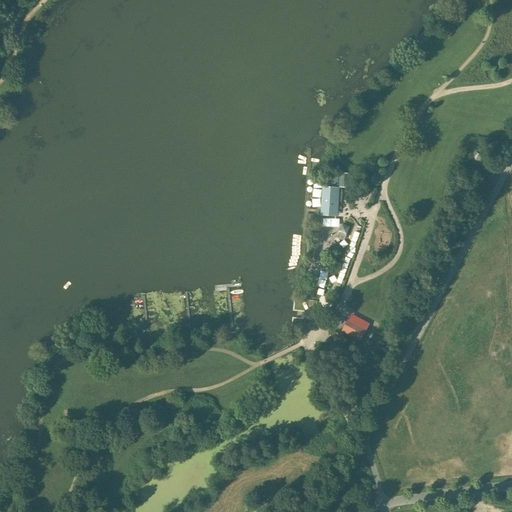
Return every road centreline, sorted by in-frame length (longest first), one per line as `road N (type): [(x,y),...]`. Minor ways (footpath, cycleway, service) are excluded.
road 1 (unclassified): [(383,505),(368,427),(511,160)]
road 2 (unclassified): [(511,487),(383,505)]
